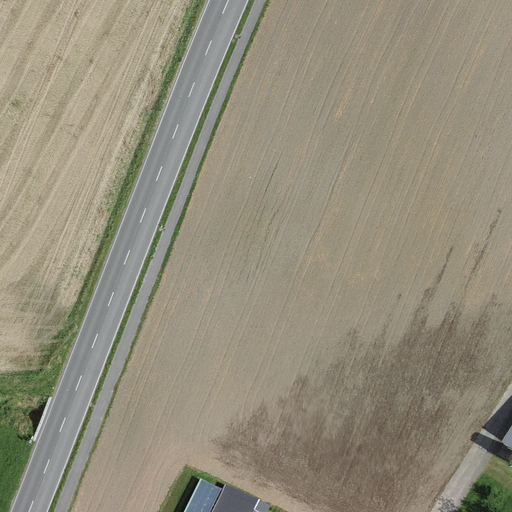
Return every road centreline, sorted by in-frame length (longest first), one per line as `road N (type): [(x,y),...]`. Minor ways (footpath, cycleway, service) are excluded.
road 1 (secondary): [(228,0),(28,511)]
road 2 (track): [(511,401),(444,511)]
